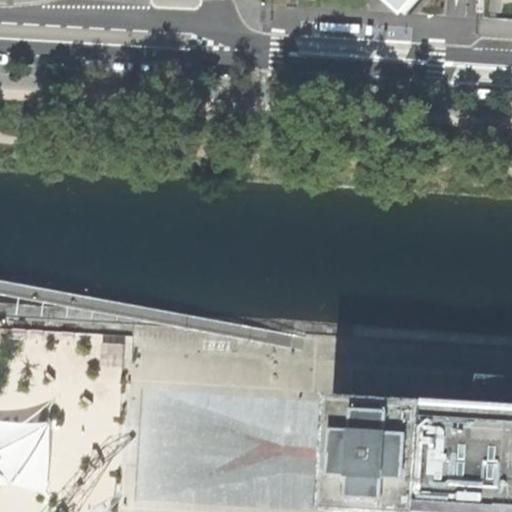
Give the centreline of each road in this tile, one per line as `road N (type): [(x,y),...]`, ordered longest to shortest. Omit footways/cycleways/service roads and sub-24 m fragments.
road 1 (secondary): [(123,42),(511,68)]
road 2 (secondary): [(0,35),(123,42)]
